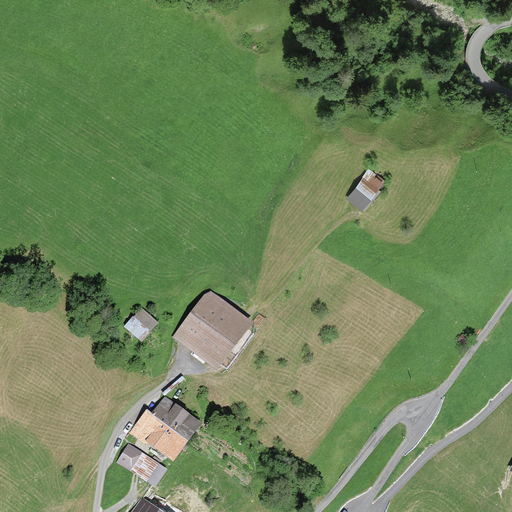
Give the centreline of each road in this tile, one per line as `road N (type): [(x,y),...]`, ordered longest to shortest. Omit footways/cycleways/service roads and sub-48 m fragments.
road 1 (unclassified): [(511,293),(432,403),(398,415),(316,511)]
road 2 (track): [(363,511),(511,388)]
road 3 (track): [(432,403),(357,511)]
road 4 (unclassified): [(511,13),(482,28),(472,66),(511,97)]
